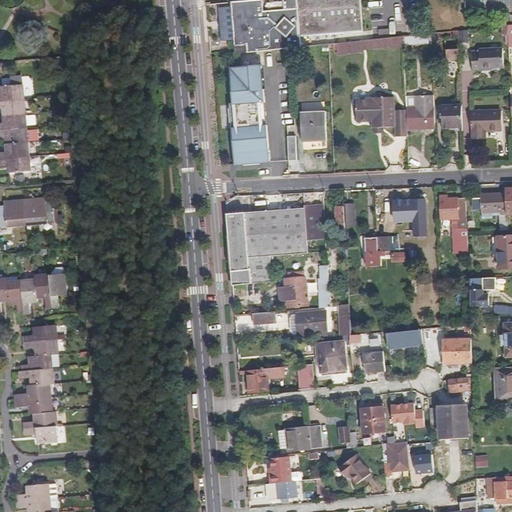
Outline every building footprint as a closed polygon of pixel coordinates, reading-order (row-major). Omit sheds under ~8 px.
[(233,7),(237,54),(302,47),(301,39),(308,39),(362,33),(358,0),(297,0),(298,7),(293,7),(292,0),(285,0),(287,14),(264,16),(263,4),(233,7)] [(468,30),(458,31),(458,35),(459,43),(469,43),(468,30)] [(403,47),(402,37),(391,38),(331,44),(332,51),(335,51),(336,56),(361,53),(361,51),(387,48),(387,49),(403,47)] [(428,45),(427,37),(405,39),(406,47),(428,45)] [(458,61),(458,50),(447,51),(448,61),(458,61)] [(481,69),(493,69),(504,68),(504,50),(480,51),(479,54),(472,54),(473,72),(481,72),(481,69)] [(267,143),(266,125),(262,126),(260,103),(264,103),(261,65),(229,68),(234,128),(230,128),(234,166),(269,163),(267,143)] [(0,94),(0,101),(24,99),(22,85),(1,87),(2,95),(0,94)] [(417,108),(406,109),(406,111),(407,131),(435,129),(433,96),(416,97),(417,108)] [(417,108),(416,97),(405,97),(406,109),(417,108)] [(0,108),(3,108),(4,116),(25,113),(24,99),(0,101),(0,108)] [(395,138),(408,138),(407,131),(406,111),(394,112),(394,99),(372,99),(372,101),(355,101),(356,123),(373,122),(373,121),(383,121),(384,129),(394,128),(395,138)] [(443,129),(463,128),(462,106),(442,107),(443,129)] [(471,112),(473,139),(484,138),(484,131),(502,130),(501,110),(471,112)] [(0,130),(27,128),(26,125),(25,116),(25,113),(4,116),(5,123),(0,123),(0,130)] [(325,142),(324,113),(300,114),(301,143),(325,142)] [(25,116),(26,125),(36,124),(35,115),(25,116)] [(373,129),(384,129),(383,121),(373,121),(373,122),(373,129)] [(0,137),(6,137),(7,144),(28,142),(28,141),(27,130),(27,128),(0,130),(0,137)] [(27,130),(28,141),(39,140),(38,129),(27,130)] [(287,137),(288,161),(296,160),(295,137),(287,137)] [(478,154),(496,154),(495,139),(478,139),(478,154)] [(0,152),(0,159),(29,157),(28,142),(7,144),(7,152),(0,152)] [(29,157),(0,159),(0,166),(9,165),(9,173),(31,171),(29,157)] [(305,200),(304,193),(291,194),(292,202),(305,201),(305,200)] [(500,216),(501,232),(507,231),(506,195),(481,196),(481,199),(473,199),(474,210),(482,210),(482,213),(498,213),(498,216),(500,216)] [(467,226),(466,199),(449,199),(447,196),(441,196),(442,221),(453,220),(454,255),(468,255),(467,233),(467,226)] [(25,201),(27,225),(55,222),(54,210),(53,202),(43,203),(42,199),(25,201)] [(0,206),(0,227),(27,225),(25,201),(6,203),(7,206),(0,206)] [(416,201),(391,202),(392,223),(422,222),(422,205),(416,205),(416,201)] [(305,207),(305,208),(307,241),(317,240),(326,239),(324,205),(308,206),(305,207)] [(354,205),(346,205),(346,218),(354,218),(354,205)] [(227,213),(232,285),(250,284),(249,272),(251,272),(250,257),(270,256),(308,253),(307,241),(305,208),(227,213)] [(344,242),(343,209),(335,209),(335,229),(337,229),(337,235),(339,235),(339,242),(344,242)] [(54,210),(55,222),(55,225),(63,224),(62,214),(58,215),(58,210),(54,210)] [(511,237),(497,238),(499,269),(511,268),(511,237)] [(378,252),(377,238),(365,239),(366,267),(381,267),(381,260),(380,256),(384,256),(384,251),(378,252)] [(388,238),(377,238),(378,252),(384,251),(388,251),(388,238)] [(326,239),(317,240),(318,252),(327,252),(327,249),(326,239)] [(380,256),(381,260),(392,260),(391,253),(391,251),(388,251),(384,251),(384,256),(380,256)] [(407,261),(406,252),(391,253),(392,260),(392,261),(407,261)] [(50,273),(50,275),(65,274),(64,271),(64,268),(62,266),(56,267),(50,273)] [(317,279),(318,309),(328,307),(327,279),(327,266),(319,266),(320,279),(317,279)] [(336,266),(327,266),(327,279),(335,278),(336,266)] [(309,303),(303,270),(287,272),(288,278),(284,279),(286,287),(279,288),(281,301),(287,300),(289,307),(309,303)] [(50,275),(53,307),(60,306),(60,296),(67,295),(65,274),(50,275)] [(36,280),(38,298),(46,298),(46,307),(53,307),(50,275),(36,277),(36,280)] [(495,278),(469,279),(470,307),(488,306),(488,296),(483,296),(483,290),(488,290),(495,290),(495,278)] [(7,279),(0,279),(0,311),(3,312),(2,301),(9,300),(8,283),(7,279)] [(22,281),(24,310),(25,313),(32,312),(31,302),(38,301),(38,298),(36,280),(22,281)] [(8,283),(9,300),(10,304),(18,303),(18,310),(24,310),(22,281),(18,282),(8,283)] [(349,306),(337,307),(339,337),(345,336),(348,336),(349,336),(349,306)] [(274,312),(253,314),(254,324),(275,322),(274,312)] [(296,314),(299,340),(328,338),(325,312),(296,314)] [(25,336),(25,343),(57,340),(56,325),(35,327),(35,335),(25,336)] [(389,349),(423,345),(421,330),(387,335),(389,349)] [(37,349),(37,356),(58,354),(57,340),(25,343),(26,350),(37,349)] [(471,364),(471,341),(443,342),(444,365),(471,364)] [(345,370),(342,343),(317,345),(319,373),(345,370)] [(366,374),(385,372),(383,353),(364,355),(366,374)] [(58,354),(37,356),(30,356),(31,364),(23,365),(23,371),(52,369),(52,367),(60,366),(59,354),(58,354)] [(299,391),(313,390),(314,390),(312,365),(297,367),(299,391)] [(52,369),(23,371),(21,371),(21,379),(32,378),(33,385),(50,384),(53,384),(52,369)] [(282,369),(246,372),(248,394),(265,392),(264,379),(283,377),(282,369)] [(511,369),(495,371),(496,400),(511,399),(511,369)] [(467,378),(449,380),(450,394),(468,391),(467,378)] [(50,384),(33,385),(29,385),(29,393),(19,394),(19,401),(51,398),(50,384)] [(51,398),(19,401),(20,407),(31,406),(31,414),(35,414),(52,413),(51,398)] [(413,404),(390,406),(392,423),(403,421),(404,424),(415,423),(415,427),(423,426),(421,410),(413,411),(413,404)] [(385,432),(382,408),(359,410),(362,434),(385,432)] [(440,408),(440,438),(467,435),(467,408),(440,408)] [(56,412),(52,413),(35,414),(36,421),(25,422),(25,429),(57,427),(56,412)] [(285,431),(278,432),(280,450),(288,449),(288,452),(322,447),(319,426),(285,431)] [(349,449),(358,448),(355,426),(339,429),(341,443),(348,442),(349,449)] [(58,441),(57,427),(25,429),(26,436),(37,435),(37,443),(58,441)] [(392,470),(410,469),(407,442),(395,444),(387,444),(388,450),(389,463),(391,463),(391,471),(392,470)] [(370,474),(356,454),(337,467),(344,476),(347,474),(355,484),(370,474)] [(488,455),(476,455),(476,466),(488,466),(488,455)] [(269,472),(270,484),(290,482),(288,456),(270,458),(271,472),(269,472)] [(389,463),(384,463),(385,475),(393,474),(392,470),(391,471),(391,463),(389,463)] [(434,479),(432,463),(416,465),(417,480),(434,479)] [(511,476),(495,478),(487,478),(487,488),(488,488),(495,488),(496,503),(496,504),(507,503),(507,499),(511,498),(511,476)] [(270,484),(267,484),(268,497),(295,494),(294,481),(290,482),(270,484)] [(18,495),(18,501),(50,499),(49,484),(28,486),(29,494),(18,495)] [(496,503),(495,488),(488,488),(489,499),(490,498),(490,499),(482,500),(482,507),(491,507),(491,504),(496,503)] [(30,511),(51,511),(50,499),(18,501),(19,508),(30,507),(30,511)] [(476,511),(476,500),(460,502),(461,511),(457,511),(476,511)]
